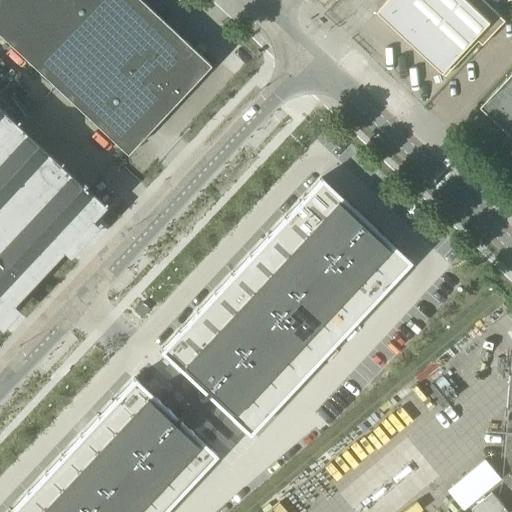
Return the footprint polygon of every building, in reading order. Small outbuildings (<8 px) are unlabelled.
[(190,84),(98,0),(0,0),(0,34),(126,152),(190,84)] [(141,0),(98,0),(190,84),(209,63),(141,0)] [(387,0),(378,10),(414,44),(413,45),(446,76),(479,40),(483,44),(506,20),(483,0),(387,0)] [(511,134),(511,72),(481,106),(511,134)] [(0,238),(37,273),(102,203),(70,173),(70,174),(9,117),(24,102),(0,79),(0,238)] [(319,178),(302,197),(346,239),(365,219),(320,178),(319,178)] [(302,197),(284,216),(328,258),(346,239),(302,197)] [(284,216),(266,235),(311,277),(328,258),(284,216)] [(365,219),(346,239),(391,280),(409,261),(375,229),(365,219)] [(266,235),(248,254),(293,296),(311,277),(266,235)] [(0,238),(0,312),(37,273),(0,238)] [(346,239),(328,258),(373,299),(391,280),(346,239)] [(248,254),(231,273),(275,315),(293,296),(248,254)] [(328,258),(311,277),(355,318),(373,299),(328,258)] [(231,273),(213,292),(257,334),(275,315),(231,273)] [(311,277),(293,296),(338,337),(355,318),(311,277)] [(213,292),(195,311),(239,353),(257,334),(213,292)] [(293,296),(275,315),(320,357),(338,337),(293,296)] [(195,311),(177,330),(222,372),(239,353),(195,311)] [(275,315),(257,334),(302,375),(320,357),(275,315)] [(159,350),(203,391),(222,372),(177,330),(159,350)] [(257,334),(239,353),(284,394),(302,375),(257,334)] [(239,353),(222,372),(266,413),(284,394),(239,353)] [(222,372),(203,391),(248,433),(266,413),(222,372)] [(133,377),(115,397),(156,435),(174,416),(133,377)] [(502,434),(506,382),(485,380),(481,433),(502,434)] [(115,397),(97,416),(138,454),(156,435),(115,397)] [(97,416),(79,435),(120,473),(138,454),(97,416)] [(174,416),(156,435),(197,474),(215,454),(178,420),(174,416)] [(79,435),(61,454),(102,492),(120,473),(79,435)] [(156,435),(138,454),(179,493),(197,474),(156,435)] [(61,454),(44,473),(85,511),(102,492),(61,454)] [(138,454),(120,473),(161,511),(179,493),(138,454)] [(498,479),(483,460),(446,491),(461,509),(498,479)] [(44,473),(26,492),(47,511),(84,511),(85,511),(44,473)] [(120,473),(102,492),(123,511),(160,511),(161,511),(120,473)] [(47,511),(26,492),(9,511),(47,511)] [(123,511),(102,492),(85,511),(123,511)] [(501,511),(502,506),(503,505),(496,497),(495,498),(484,497),(483,496),(475,503),(476,504),(475,511),(501,511)]
